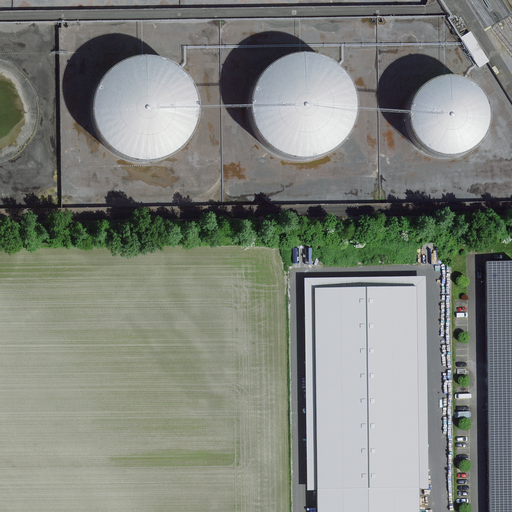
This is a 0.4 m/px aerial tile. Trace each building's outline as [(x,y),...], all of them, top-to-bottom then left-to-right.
[(245,92),(241,109),(243,126),(251,141),(262,153),(277,161),(294,164),(311,161),(326,152),(337,140),(344,125),(345,108),(341,91),(332,76),(318,66),(301,60),(284,61),(268,67),(254,78),(245,92)] [(87,95),(83,112),(85,129),(92,144),(104,156),(119,164),(136,166),(153,163),(167,155),(179,143),(186,127),(187,110),(183,94),(174,79),(160,68),(143,63),(126,63),(109,69),(96,80),(87,95)] [(444,83),(431,83),(418,87),(408,96),(401,106),(398,119),(399,132),(404,144),(413,153),(424,159),(437,162),(450,160),(461,154),(471,144),(476,132),(477,119),(474,106),(467,95),(456,87),(444,83)] [(483,511),(511,511),(511,260),(480,261),(483,511)] [(315,511),(415,511),(412,290),(312,292),(315,511)]
